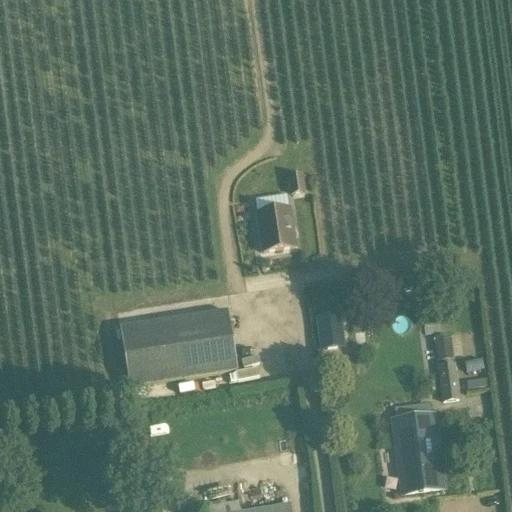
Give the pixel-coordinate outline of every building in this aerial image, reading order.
[(305,174),(289,177),(293,196),(309,193),(305,174)] [(295,250),(288,211),(256,216),(262,256),(295,250)] [(344,349),(339,315),(316,318),(321,352),(344,349)] [(129,392),(236,375),(227,316),(119,333),(129,392)] [(437,363),(454,360),(451,337),(434,339),(437,363)] [(454,367),(436,369),(441,406),(458,404),(454,367)] [(404,496),(442,491),(432,419),(395,424),(404,496)]
